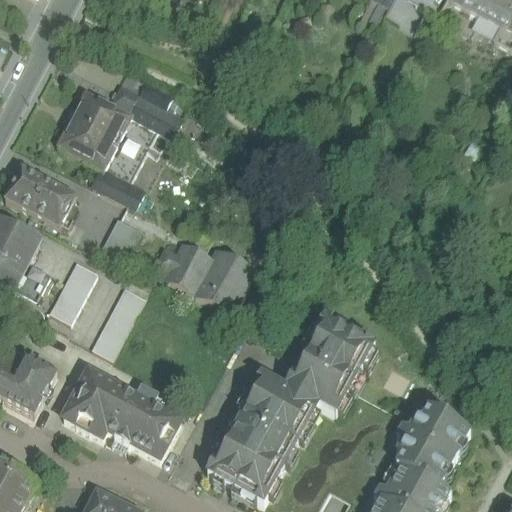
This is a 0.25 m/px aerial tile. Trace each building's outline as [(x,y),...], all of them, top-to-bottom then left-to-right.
[(453,0),(451,4),(438,26),(472,44),(475,39),(511,58),(511,0),(510,0),(453,0)] [(128,82),(122,94),(141,104),(148,92),(128,82)] [(120,114),(119,117),(132,125),(157,138),(173,146),(183,127),(167,119),(174,106),(148,92),(141,104),(122,94),(113,111),(120,114)] [(118,117),(86,100),(58,154),(102,177),(93,194),(128,212),(127,214),(128,215),(129,212),(135,215),(144,199),(130,191),(105,178),(132,125),(119,117),(118,117)] [(132,125),(105,178),(130,191),(157,138),(132,125)] [(77,205),(22,176),(6,208),(60,236),(77,205)] [(122,225),(121,225),(120,227),(118,226),(118,227),(120,228),(106,255),(104,254),(103,254),(127,267),(142,239),(121,228),(122,225)] [(41,249),(0,227),(0,307),(7,311),(41,249)] [(213,267),(185,252),(178,264),(166,258),(159,272),(171,278),(166,288),(233,322),(256,277),(218,257),(213,267)] [(78,269),(50,320),(71,331),(99,281),(78,269)] [(125,294),(92,356),(113,367),(146,306),(125,294)] [(326,327),(292,387),(294,388),(293,390),(290,391),(287,397),(320,415),(319,415),(337,425),(353,396),(375,354),(326,327)] [(249,334),(239,329),(235,337),(246,342),(249,334)] [(57,380),(25,363),(25,364),(21,362),(21,361),(16,358),(0,364),(0,403),(3,405),(3,406),(35,423),(57,380)] [(139,406),(89,379),(81,395),(80,395),(72,410),(73,410),(64,426),(76,433),(76,434),(90,441),(91,440),(103,447),(107,439),(117,444),(115,447),(130,454),(131,452),(160,468),(165,460),(178,437),(177,437),(181,429),(150,412),(149,414),(138,408),(139,406)] [(287,397),(266,386),(261,387),(237,431),(240,433),(237,439),(234,437),(208,484),(258,511),(266,511),(319,415),(320,415),(287,397)] [(415,430),(353,396),(337,425),(319,415),(266,511),(322,511),(330,498),(349,509),(347,511),(381,511),(374,508),(380,497),(387,501),(400,478),(397,477),(403,465),(397,462),(404,450),(397,446),(403,435),(410,439),(415,430)] [(471,442),(429,419),(423,430),(417,426),(415,430),(410,439),(403,435),(397,446),(404,450),(397,462),(403,465),(397,477),(400,478),(400,477),(440,499),(440,498),(471,442)] [(38,494),(0,474),(0,511),(27,511),(37,496),(38,494)] [(440,499),(400,477),(400,478),(387,501),(380,497),(374,508),(381,511),(447,511),(452,505),(440,498),(440,499)] [(120,511),(97,500),(91,511),(120,511)]
